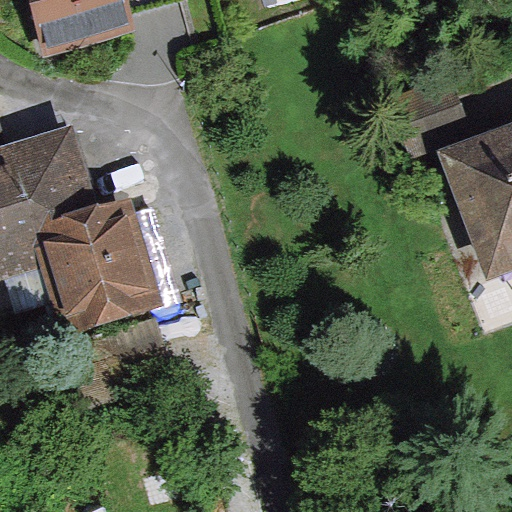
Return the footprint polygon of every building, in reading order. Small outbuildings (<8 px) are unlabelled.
[(135,39),(129,18),(183,4),(181,0),(24,0),(42,64),(135,39)] [(392,92),(407,132),(464,110),(448,70),(392,92)] [(102,220),(76,131),(11,150),(0,114),(0,316),(55,301),(68,344),(163,316),(162,312),(133,217),(132,211),(102,220)] [(511,136),(439,165),(489,293),(511,284),(511,136)] [(153,211),(133,217),(162,312),(182,306),(153,211)] [(174,385),(157,327),(67,352),(84,411),(174,385)]
